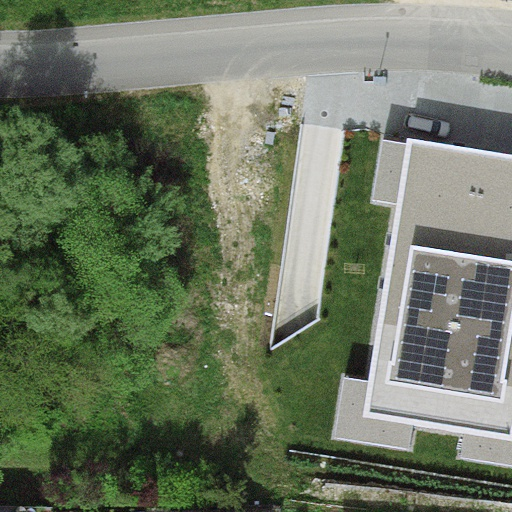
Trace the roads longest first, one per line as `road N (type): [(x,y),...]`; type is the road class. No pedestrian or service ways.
road 1 (residential): [(0,68),(408,40),(511,51)]
road 2 (track): [(0,460),(228,450)]
